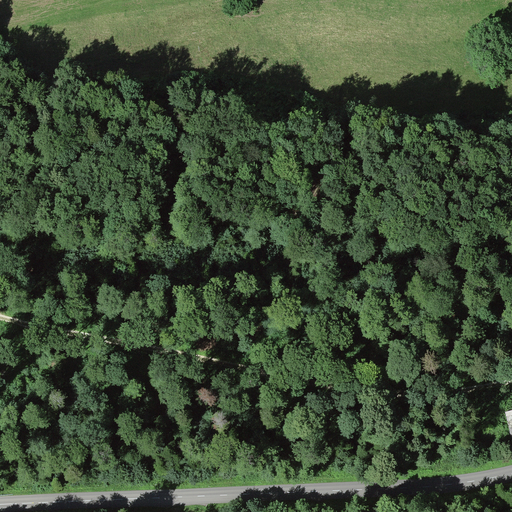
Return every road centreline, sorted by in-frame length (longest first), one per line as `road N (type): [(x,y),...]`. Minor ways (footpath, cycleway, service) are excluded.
road 1 (track): [(0,315),(395,394),(511,380)]
road 2 (secondary): [(511,473),(443,485),(0,504)]
